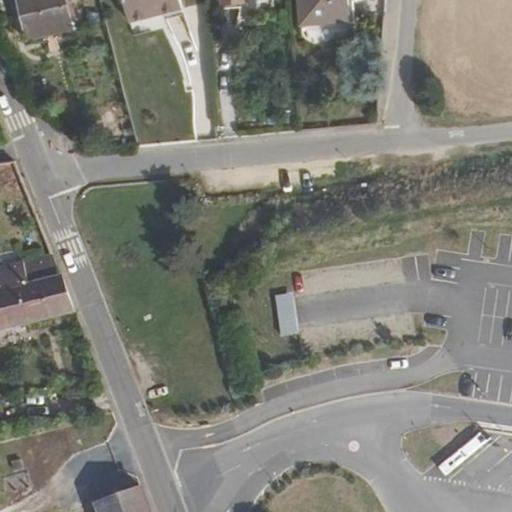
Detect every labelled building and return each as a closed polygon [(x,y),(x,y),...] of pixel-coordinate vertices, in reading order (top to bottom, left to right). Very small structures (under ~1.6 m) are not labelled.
[(68,22),(62,0),(20,0),(29,32),(68,22)] [(182,9),(180,0),(123,0),(128,21),(182,9)] [(339,16),(337,0),(291,0),(293,22),(338,19),(339,16)] [(31,39),(70,29),(68,22),(29,32),(31,39)] [(0,329),(62,316),(72,308),(52,257),(0,268),(0,329)] [(281,337),(297,334),(291,296),(275,299),(281,337)] [(21,468),(18,460),(10,463),(12,471),(21,468)] [(148,511),(140,488),(121,495),(117,491),(94,500),(93,501),(96,511),(148,511)]
